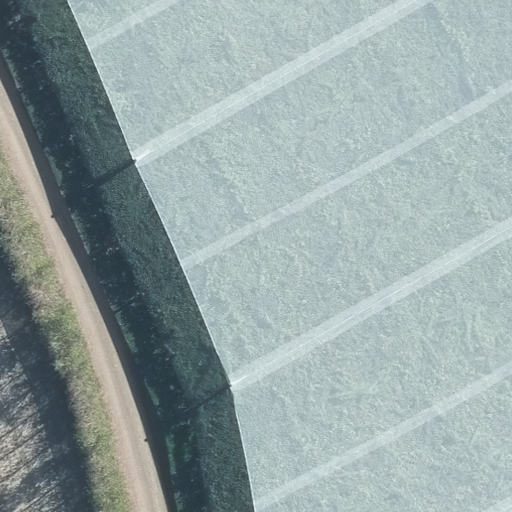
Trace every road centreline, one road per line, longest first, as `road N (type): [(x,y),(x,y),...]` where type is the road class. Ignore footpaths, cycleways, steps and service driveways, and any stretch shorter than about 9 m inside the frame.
road 1 (track): [(0,114),(120,368),(144,511)]
road 2 (track): [(74,511),(0,344)]
